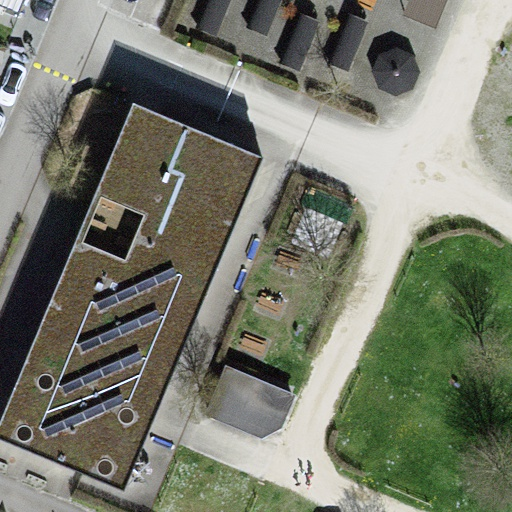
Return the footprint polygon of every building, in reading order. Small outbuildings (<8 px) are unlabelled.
[(230,0),(206,0),(194,30),(215,38),(230,0)] [(281,0),(258,0),(246,31),(266,39),(281,0)] [(447,0),(410,0),(403,18),(434,32),(447,0)] [(318,24),(297,16),(278,65),(299,73),(318,24)] [(366,24),(346,16),(326,64),(347,73),(366,24)] [(393,98),(411,94),(420,78),(416,60),(400,51),(382,55),(372,71),(377,89),(393,98)] [(73,245),(0,420),(0,438),(123,490),(262,158),(133,104),(103,174),(154,195),(124,267),(73,245)]
